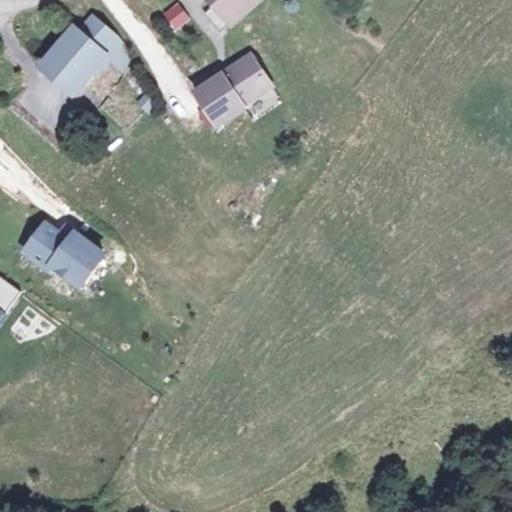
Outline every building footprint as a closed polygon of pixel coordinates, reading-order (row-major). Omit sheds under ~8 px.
[(217,0),(224,8),(230,3),(247,20),(269,0),(217,0)] [(161,14),(175,31),(191,19),(178,1),(161,14)] [(224,8),(241,26),(247,20),(230,3),(224,8)] [(95,20),(83,33),(78,29),(46,65),(77,95),(109,57),(114,61),(126,50),(95,20)] [(209,96),(232,127),(257,107),(256,105),(283,85),(261,56),(209,96)] [(82,237),(76,245),(68,239),(53,228),(33,255),(57,273),(59,269),(87,289),(110,258),(82,237)] [(74,231),(68,239),(76,245),(82,237),(74,231)] [(0,274),(0,335),(29,295),(0,274)]
